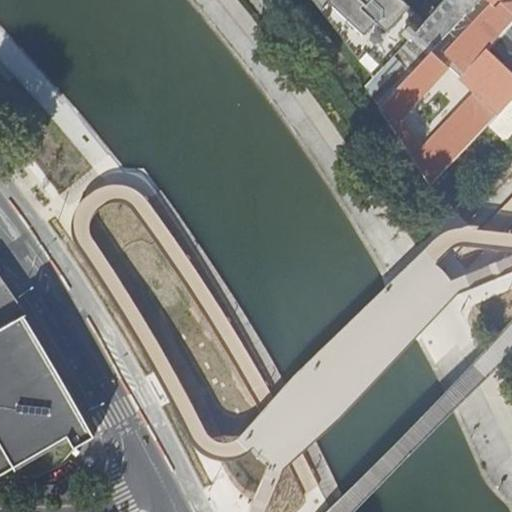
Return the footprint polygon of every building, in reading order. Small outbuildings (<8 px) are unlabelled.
[(310,0),(357,59),(364,52),(382,69),(436,12),(423,0),(310,0)] [(364,87),(379,109),(380,108),(431,54),(420,43),(450,10),(455,5),(454,4),(457,0),(447,0),(436,12),(382,69),(364,87)] [(448,61),(503,111),(511,101),(511,0),(484,0),(492,7),(498,3),(504,0),(511,0),(511,3),(500,5),(448,61)] [(467,16),(481,0),(457,0),(454,4),(455,5),(467,16)] [(450,10),(462,21),(467,16),(455,5),(450,10)] [(420,43),(431,54),(462,21),(450,10),(420,43)] [(431,54),(380,108),(391,120),(443,65),(431,54)] [(429,184),(430,188),(487,128),(468,109),(416,165),(429,184)] [(0,475),(61,475),(95,439),(87,441),(85,442),(14,317),(0,325),(0,475)]
